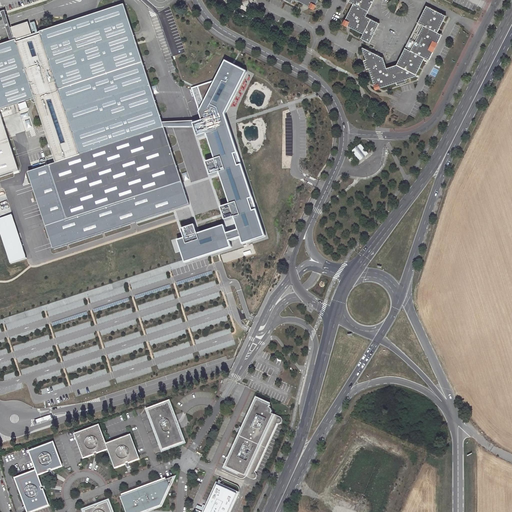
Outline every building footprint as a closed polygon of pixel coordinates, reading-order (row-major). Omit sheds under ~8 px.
[(285,0),(297,7),(298,5),(300,6),(302,4),(313,9),(315,4),(316,2),(317,0),(285,0)] [(353,3),(340,24),(350,27),(352,30),(361,34),(360,38),(369,42),(370,40),(379,23),(366,15),(373,0),(348,0),(353,3)] [(125,5),(15,40),(10,42),(0,45),(0,176),(19,170),(0,114),(0,109),(34,99),(56,163),(28,173),(53,250),(191,205),(182,182),(165,127),(163,123),(125,5)] [(385,67),(381,57),(361,47),(362,60),(365,68),(368,68),(374,89),(395,82),(396,85),(405,82),(404,79),(416,75),(415,74),(423,58),(428,60),(441,34),(436,31),(445,15),(425,6),(405,47),(403,47),(395,64),(385,67)] [(0,20),(2,19),(10,42),(15,40),(5,11),(0,12),(0,11),(0,20)] [(198,138),(207,135),(215,160),(207,163),(211,176),(220,174),(230,205),(222,208),(226,221),(235,219),(240,231),(228,234),(225,226),(199,235),(196,227),(183,231),(185,239),(179,241),(186,263),(232,248),(230,241),(242,238),(243,245),(267,238),(259,211),(255,212),(250,199),(254,198),(243,165),(240,167),(236,154),(239,153),(227,114),(247,72),(227,62),(216,81),(191,88),(201,112),(204,120),(194,121),(196,127),(198,138)] [(360,161),(368,154),(361,144),(352,151),(360,161)] [(150,340),(152,344),(186,334),(184,329),(173,332),(173,333),(150,340)] [(80,389),(80,393),(94,392),(93,384),(89,384),(89,388),(80,389)] [(241,429),(231,453),(225,468),(229,469),(227,472),(239,477),(242,476),(243,475),(245,476),(271,414),(268,413),(269,412),(269,410),(268,409),(267,408),(266,407),(267,405),(254,399),(241,429)] [(149,411),(163,451),(184,443),(170,404),(149,411)] [(271,414),(245,476),(251,478),(252,478),(253,478),(254,477),(255,476),(256,474),(256,473),(255,472),(254,471),(274,422),(275,422),(276,422),(277,421),(278,420),(278,418),(277,417),(276,416),(271,414)] [(105,443),(99,425),(74,433),(83,458),(107,449),(105,443)] [(231,453),(241,429),(237,427),(237,430),(236,433),(235,437),(234,440),(231,446),(228,452),(231,453)] [(114,467),(139,458),(130,435),(105,443),(107,449),(114,467)] [(30,450),(36,469),(38,474),(62,465),(54,441),(30,450)] [(15,477),(28,511),(49,504),(36,469),(15,477)] [(126,511),(146,511),(161,506),(170,488),(168,484),(167,481),(121,497),(126,511)] [(229,511),(238,492),(217,483),(204,511),(229,511)] [(84,510),(84,511),(111,511),(108,501),(84,510)]
